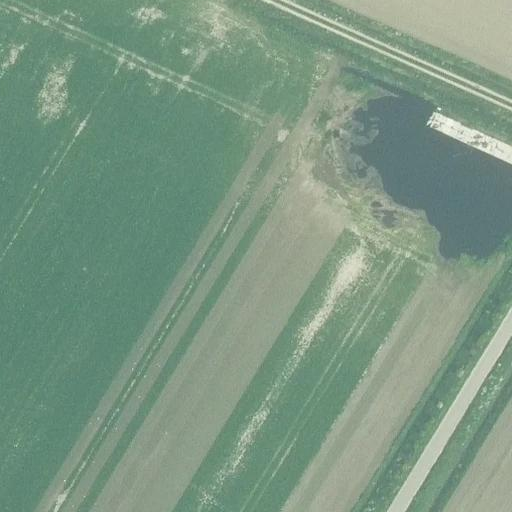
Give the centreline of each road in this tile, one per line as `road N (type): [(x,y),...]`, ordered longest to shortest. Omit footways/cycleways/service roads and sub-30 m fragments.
road 1 (track): [(511,111),(270,0)]
road 2 (unclassified): [(392,511),(511,314)]
